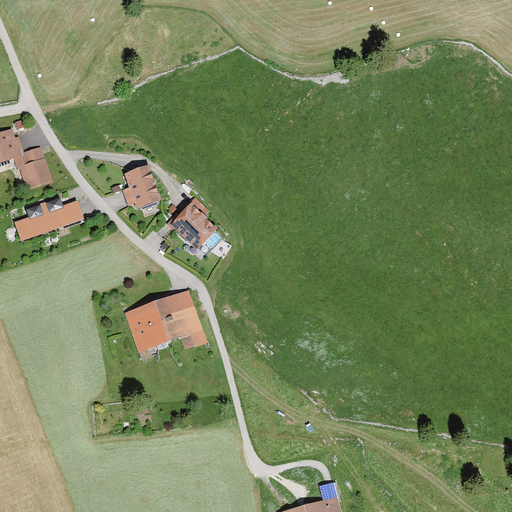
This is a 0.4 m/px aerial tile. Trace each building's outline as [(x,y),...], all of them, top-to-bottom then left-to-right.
[(0,165),(19,159),(10,132),(0,134),(0,165)] [(41,149),(22,154),(25,166),(18,168),(24,190),(50,182),(41,149)] [(148,168),(123,175),(127,189),(121,191),(126,207),(134,205),(136,210),(159,203),(148,168)] [(56,198),(24,210),(27,219),(13,224),(20,243),(79,220),(73,204),(60,209),(56,198)] [(215,230),(188,205),(169,226),(195,250),(215,230)] [(206,344),(187,291),(124,314),(138,354),(181,339),(185,351),(206,344)] [(320,487),(324,502),(282,511),(340,511),(333,483),(320,487)]
